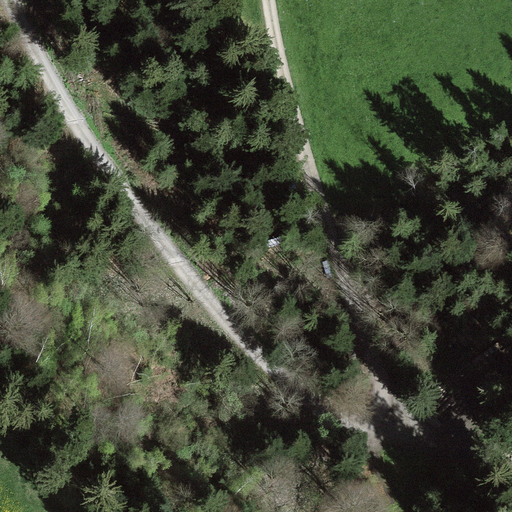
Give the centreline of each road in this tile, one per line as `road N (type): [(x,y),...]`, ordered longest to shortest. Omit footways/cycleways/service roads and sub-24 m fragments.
road 1 (track): [(10,0),(191,290),(367,408)]
road 2 (track): [(276,0),(337,238),(375,341),(367,408)]
